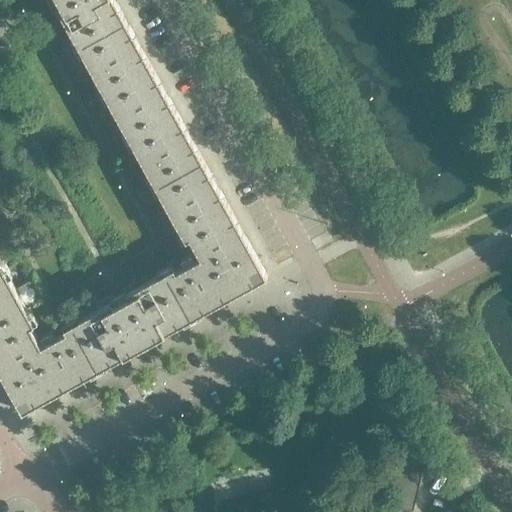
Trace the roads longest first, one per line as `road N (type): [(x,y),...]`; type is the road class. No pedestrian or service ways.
road 1 (residential): [(328,296),(312,321),(27,479)]
road 2 (residential): [(328,296),(160,0)]
